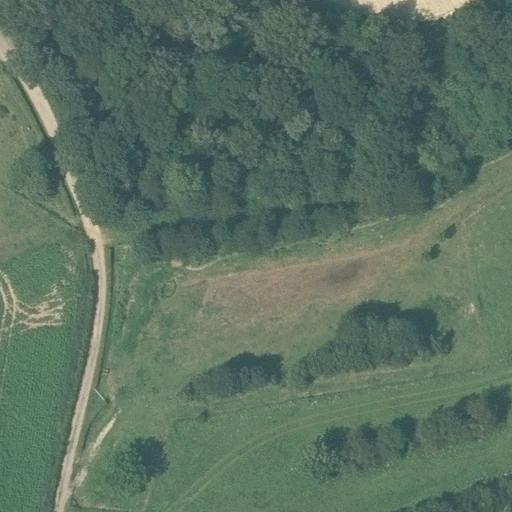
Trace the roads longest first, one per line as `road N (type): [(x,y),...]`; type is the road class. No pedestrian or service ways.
road 1 (track): [(0,46),(14,53),(98,237),(94,338),(56,511)]
road 2 (track): [(98,237),(323,207),(417,182),(511,143)]
